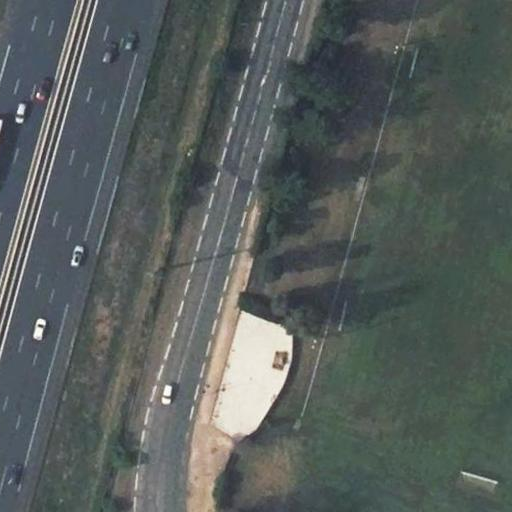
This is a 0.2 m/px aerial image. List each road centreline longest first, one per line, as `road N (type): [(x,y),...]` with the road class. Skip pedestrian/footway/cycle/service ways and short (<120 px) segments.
road 1 (secondary): [(285,0),(175,387),(159,482)]
road 2 (motorway): [(0,461),(124,0)]
road 3 (motorway): [(49,0),(0,181)]
